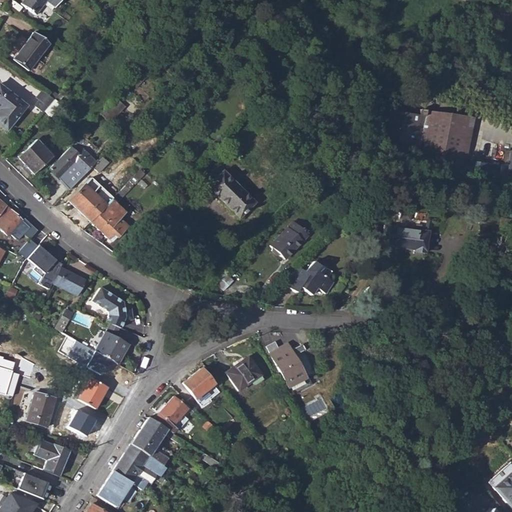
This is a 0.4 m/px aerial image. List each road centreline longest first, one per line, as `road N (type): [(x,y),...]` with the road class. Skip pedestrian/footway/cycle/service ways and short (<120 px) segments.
road 1 (residential): [(251,316),(443,323),(511,293)]
road 2 (residential): [(0,171),(72,238),(154,288)]
road 3 (residential): [(143,390),(67,511)]
road 4 (residential): [(251,316),(143,390)]
